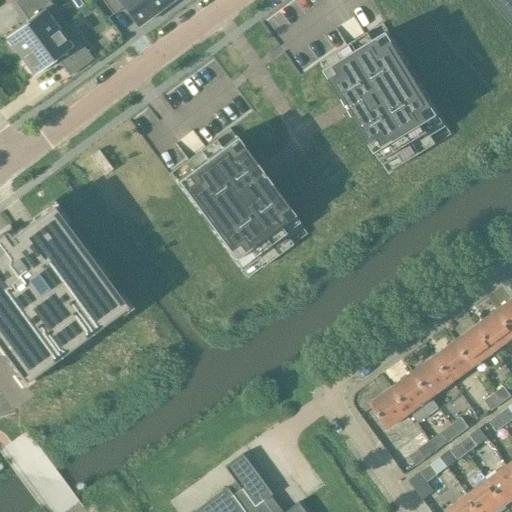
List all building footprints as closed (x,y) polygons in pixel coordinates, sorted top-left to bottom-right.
[(28,20),(5,37),(19,57),(65,22),(48,0),(18,0),(15,3),(28,20)] [(155,14),(144,0),(101,0),(113,15),(123,7),(137,27),(155,14)] [(173,0),(172,0),(144,0),(155,14),(173,0)] [(511,0),(492,0),(511,22),(511,0)] [(93,59),(65,22),(19,57),(33,76),(56,59),(69,77),(93,59)] [(384,23),(320,62),(346,104),(348,107),(357,123),(388,173),(452,135),(384,23)] [(229,130),(169,173),(248,280),(306,236),(261,173),(229,130)] [(98,150),(90,156),(104,176),(113,170),(98,150)] [(0,352),(23,383),(126,307),(51,205),(13,234),(9,228),(0,234),(0,352)] [(511,330),(511,300),(498,311),(511,330)] [(495,351),(511,337),(511,330),(498,311),(477,326),(495,351)] [(473,366),(495,351),(477,326),(456,342),(473,366)] [(452,381),(473,366),(456,342),(434,357),(452,381)] [(431,397),(452,381),(434,357),(413,373),(431,397)] [(413,373),(392,388),(410,412),(418,423),(439,407),(431,397),(413,373)] [(494,394),(501,404),(511,397),(504,387),(494,394)] [(410,412),(392,388),(371,404),(388,428),(410,412)] [(492,411),(501,404),(494,394),(485,401),(492,411)] [(511,405),(509,408),(499,416),(506,425),(511,420),(511,405)] [(499,416),(490,422),(497,432),(506,425),(499,416)] [(452,425),(459,435),(469,428),(462,418),(452,425)] [(449,442),(459,435),(452,425),(442,432),(449,442)] [(470,436),(460,444),(467,454),(477,446),(470,436)] [(467,454),(460,444),(451,451),(458,460),(467,454)] [(425,445),(409,457),(416,466),(426,459),(432,455),(425,445)] [(303,511),(297,503),(285,511),(278,511),(267,497),(271,494),(242,455),(225,467),(236,482),(227,489),(226,488),(193,511),(303,511)] [(421,473),(428,482),(438,475),(431,465),(421,473)] [(511,474),(506,466),(487,481),(504,504),(511,498),(511,474)] [(487,481),(468,495),(480,511),(494,511),(504,504),(487,481)] [(480,511),(468,495),(448,509),(449,511),(480,511)]
